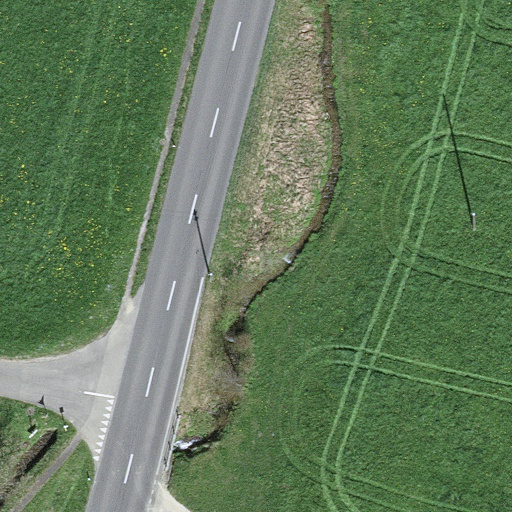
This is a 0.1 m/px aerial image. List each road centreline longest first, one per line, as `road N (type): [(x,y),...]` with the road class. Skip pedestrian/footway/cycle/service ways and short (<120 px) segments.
road 1 (secondary): [(146,401),(247,0)]
road 2 (unclassified): [(0,378),(146,401)]
